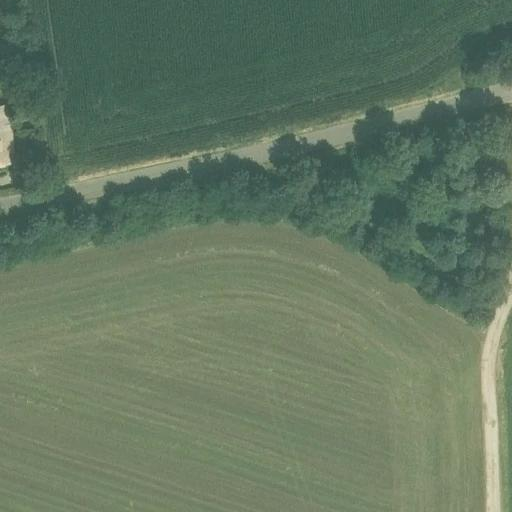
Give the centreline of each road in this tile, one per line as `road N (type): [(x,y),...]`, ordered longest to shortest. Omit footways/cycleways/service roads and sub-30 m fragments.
road 1 (tertiary): [(511,90),(0,211)]
road 2 (track): [(234,158),(388,234),(502,304)]
road 3 (track): [(511,279),(486,360),(492,511)]
